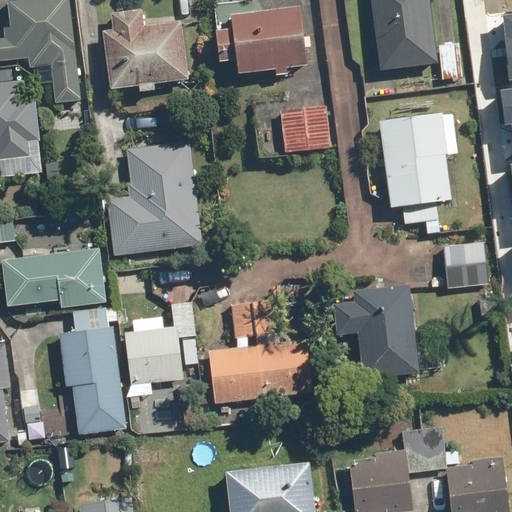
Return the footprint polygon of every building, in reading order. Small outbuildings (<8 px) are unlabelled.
[(85,99),(71,0),(13,0),(9,1),(12,26),(5,27),(6,36),(0,37),(0,60),(29,57),(31,68),(53,65),(58,102),(85,99)] [(438,63),(430,0),(371,0),(381,71),(438,63)] [(309,65),(302,8),(231,16),(233,29),(217,31),(220,62),(237,60),(238,73),(309,65)] [(191,78),(183,21),(145,26),(143,9),(112,13),(114,30),(104,32),(111,89),(191,78)] [(511,14),(501,15),(508,81),(511,81),(511,14)] [(465,77),(462,42),(440,44),(443,79),(465,77)] [(45,172),(37,96),(28,97),(26,79),(0,81),(0,159),(1,159),(4,177),(45,172)] [(511,90),(501,92),(505,125),(511,124),(511,90)] [(332,148),(327,105),(282,110),(286,153),(332,148)] [(449,153),(443,112),(380,120),(390,207),(452,199),(446,154),(449,153)] [(205,245),(192,140),(129,147),(133,183),(130,183),(131,196),(109,198),(115,255),(205,245)] [(0,243),(16,241),(14,219),(0,219),(0,243)] [(492,283),(488,241),(444,245),(449,288),(492,283)] [(109,302),(103,247),(3,259),(9,306),(61,300),(62,307),(109,302)] [(421,372),(411,283),(355,290),(356,299),(335,301),(339,336),(359,333),(364,378),(421,372)] [(280,333),(277,298),(233,303),(236,337),(280,333)] [(199,335),(195,300),(174,302),(177,326),(156,328),(154,314),(124,318),(131,384),(129,384),(132,408),(145,407),(144,394),(155,393),(154,382),(185,379),(180,337),(199,335)] [(129,428),(114,306),(76,310),(78,331),(61,333),(67,386),(74,385),(80,434),(129,428)] [(315,391),(309,338),(211,350),(217,403),(315,391)] [(12,387),(7,341),(0,341),(0,441),(11,440),(5,388),(12,387)] [(449,466),(443,425),(404,430),(409,471),(449,466)] [(397,511),(413,510),(405,448),(376,451),(377,461),(349,464),(355,511),(397,511)] [(510,511),(503,454),(473,457),(474,463),(447,466),(452,511),(510,511)] [(316,511),(310,460),(225,471),(230,511),(316,511)] [(134,511),(132,495),(80,502),(81,511),(134,511)]
